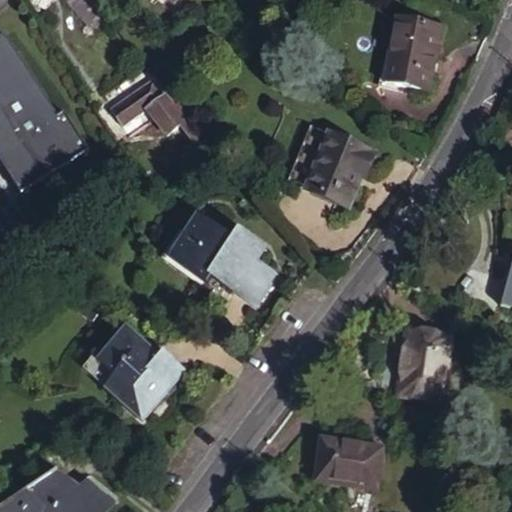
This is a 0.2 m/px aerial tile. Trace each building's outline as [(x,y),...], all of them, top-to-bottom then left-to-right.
[(94,5),(89,0),(66,0),(89,29),(104,17),(94,5)] [(432,94),(446,28),(401,19),(387,85),(432,94)] [(0,169),(19,197),(89,151),(63,113),(58,116),(16,54),(4,36),(0,38),(0,169)] [(184,111),(171,95),(166,98),(151,81),(113,113),(127,129),(150,110),(171,136),(186,123),(179,114),(184,111)] [(202,152),(209,147),(212,143),(196,125),(186,133),(202,152)] [(363,208),(386,153),(321,127),(299,182),(363,208)] [(243,234),(238,242),(234,249),(217,238),(221,231),(202,218),(177,254),(198,268),(217,281),(259,309),(281,277),(261,264),(270,252),(243,234)] [(234,249),(238,242),(228,235),(221,231),(217,238),(234,249)] [(211,290),(217,281),(198,268),(193,278),(211,290)] [(167,355),(162,360),(158,365),(143,352),(147,347),(130,333),(92,379),(109,393),(127,408),(146,425),(189,373),(167,355)] [(410,399),(448,404),(457,341),(417,336),(410,399)] [(158,365),(162,360),(155,354),(147,347),(143,352),(158,365)] [(123,413),(127,408),(109,393),(105,398),(123,413)] [(330,488),(387,496),(393,451),(329,444),(327,463),(334,464),(330,488)] [(324,487),(330,488),(334,464),(327,463),(324,487)] [(79,492),(56,478),(4,511),(110,511),(116,508),(118,507),(90,485),(82,491),(79,492)]
